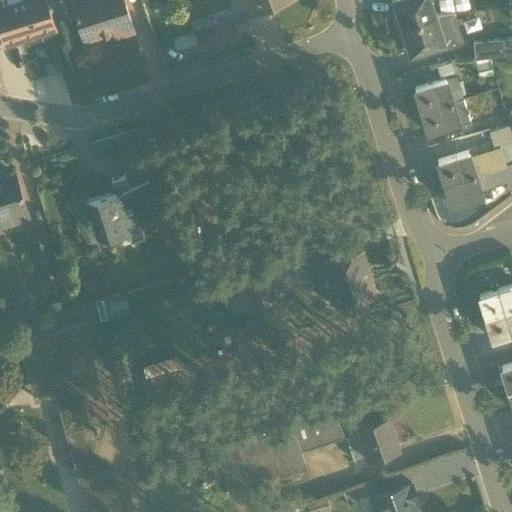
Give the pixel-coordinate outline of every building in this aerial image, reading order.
[(55,27),(45,0),(0,0),(0,25),(6,43),(55,27)] [(71,0),(84,38),(113,28),(115,34),(132,29),(122,0),(71,0)] [(240,0),(244,11),(272,0),(240,0)] [(395,26),(436,13),(432,0),(392,0),(395,8),(390,9),(395,26)] [(452,8),(436,13),(395,26),(401,43),(405,41),(409,53),(442,42),(444,46),(463,40),(452,8)] [(197,25),(204,49),(240,38),(235,21),(217,26),(215,19),(197,25)] [(511,37),(472,41),(473,56),(511,52),(511,37)] [(421,110),(462,98),(455,74),(414,87),(421,110)] [(462,98),(421,110),(428,132),(469,119),(462,98)] [(505,111),(485,117),(488,127),(508,121),(505,111)] [(436,159),(444,182),(511,160),(511,135),(508,123),(488,129),(493,145),(470,152),(469,149),(436,159)] [(511,160),(444,182),(451,205),(481,195),(478,185),(508,176),(511,185),(511,184),(511,160)] [(0,228),(29,219),(14,172),(0,176),(0,228)] [(114,189),(90,196),(104,236),(125,229),(129,240),(145,235),(142,224),(160,217),(147,178),(128,184),(124,173),(110,178),(114,189)] [(64,265),(53,232),(29,240),(39,272),(64,265)] [(305,263),(310,279),(325,276),(323,281),(324,285),(328,285),(329,290),(326,292),(329,302),(333,302),(334,305),(375,293),(362,246),(305,263)] [(276,298),(267,267),(219,282),(228,312),(276,298)] [(511,281),(478,293),(485,315),(511,306),(511,281)] [(511,306),(485,315),(491,338),(511,331),(511,306)] [(136,511),(82,320),(18,338),(35,397),(54,392),(87,511),(136,511)] [(252,340),(247,325),(231,331),(236,346),(252,340)] [(511,361),(501,365),(508,388),(511,387),(511,361)] [(367,420),(358,396),(216,448),(231,490),(274,475),(278,484),(301,476),(297,466),(305,464),(300,451),(345,435),(354,460),(399,444),(387,413),(367,420)] [(376,511),(416,511),(412,501),(418,499),(411,482),(368,499),(372,511),(375,510),(376,511)]
